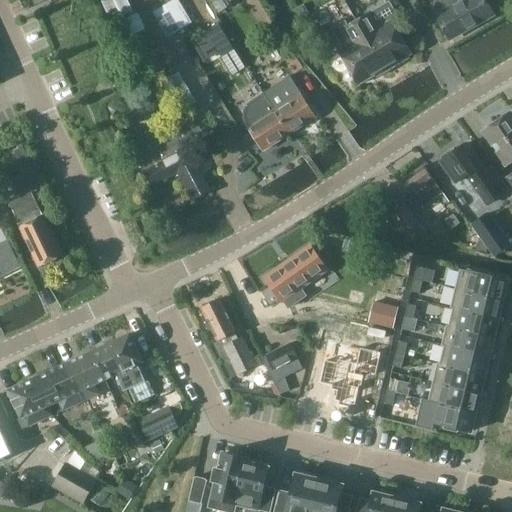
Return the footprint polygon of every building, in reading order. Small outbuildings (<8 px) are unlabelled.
[(127,0),(101,0),(100,0),(111,23),(133,12),(127,0)] [(177,0),(174,0),(152,13),(167,38),(192,23),(177,0)] [(228,0),(207,0),(216,15),(232,6),(228,0)] [(480,0),(464,0),(458,4),(456,0),(436,0),(436,1),(434,8),(438,15),(437,16),(450,40),(490,18),(480,0)] [(303,5),(295,10),(302,24),(311,19),(303,5)] [(370,14),(357,22),(385,70),(411,55),(391,20),(378,28),(370,14)] [(138,16),(120,24),(126,37),(144,28),(138,16)] [(385,70),(357,22),(345,29),(342,24),(328,32),(341,54),(337,56),(334,59),(332,64),(334,68),(337,71),(341,72),(345,71),(349,69),(359,85),(385,70)] [(221,33),(195,47),(202,59),(227,44),(221,33)] [(234,51),(222,59),(232,75),(244,68),(234,51)] [(281,84),(263,95),(288,135),(314,118),(289,79),(283,68),(275,73),(281,84)] [(244,113),(243,116),(244,119),(244,122),(246,125),(248,129),(247,129),(262,152),(288,135),(273,113),(262,96),(251,103),(248,105),(246,107),(245,110),(244,113)] [(505,166),(511,161),(511,120),(508,115),(482,133),(505,166)] [(150,187),(154,185),(159,185),(167,181),(169,177),(177,173),(191,200),(210,190),(185,142),(202,133),(194,118),(131,151),(150,187)] [(199,143),(198,151),(204,157),(208,155),(212,153),(213,145),(207,140),(203,142),(199,143)] [(443,161),(439,163),(455,184),(465,176),(486,206),(508,190),(492,167),(486,171),(466,144),(455,152),(453,149),(440,158),(443,161)] [(22,148),(14,152),(24,174),(14,178),(19,189),(27,205),(13,212),(20,227),(19,228),(38,267),(61,256),(43,217),(42,218),(35,202),(45,197),(37,181),(22,148)] [(422,167),(396,186),(415,212),(441,194),(422,167)] [(511,175),(503,182),(509,190),(511,194),(511,175)] [(416,225),(398,199),(386,208),(404,234),(416,225)] [(488,214),(471,226),(479,238),(493,257),(510,245),(488,214)] [(0,229),(0,228),(0,276),(19,267),(6,240),(0,229)] [(479,238),(474,252),(493,257),(479,238)] [(309,248),(264,279),(280,302),(282,301),(287,309),(304,297),(299,289),(325,270),(309,248)] [(416,267),(413,280),(423,282),(426,269),(416,267)] [(459,270),(455,290),(502,301),(507,281),(459,270)] [(420,294),(423,282),(413,280),(410,292),(420,294)] [(498,320),(502,301),(455,290),(450,308),(498,320)] [(240,338),(236,340),(233,333),(234,333),(219,301),(200,310),(216,342),(211,344),(229,380),(254,368),(240,338)] [(374,302),(369,324),(393,330),(398,307),(374,302)] [(407,305),(404,317),(414,319),(417,307),(407,305)] [(493,338),(498,320),(450,308),(450,309),(452,310),(448,327),(446,326),(446,327),(493,338)] [(352,350),(360,322),(326,314),(319,342),(352,350)] [(417,320),(414,319),(404,317),(401,330),(414,333),(417,320)] [(489,357),(493,338),(446,327),(441,346),(489,357)] [(136,365),(142,363),(129,334),(112,341),(119,357),(112,361),(113,364),(116,362),(121,372),(115,375),(123,391),(127,390),(133,404),(154,395),(147,381),(144,382),(136,365)] [(322,348),(312,393),(345,400),(350,379),(368,384),(375,361),(379,346),(359,340),(355,355),(322,348)] [(119,357),(112,341),(91,351),(104,380),(115,375),(121,372),(116,362),(113,364),(112,361),(119,357)] [(399,342),(396,354),(405,357),(408,344),(399,342)] [(260,358),(273,383),(279,395),(289,391),(283,378),(301,369),(289,344),(260,358)] [(484,376),(489,357),(441,346),(443,347),(439,364),(437,363),(437,364),(484,376)] [(104,380),(91,351),(68,362),(81,392),(83,391),(87,400),(98,394),(93,385),(104,380)] [(402,369),(405,357),(396,354),(393,367),(402,369)] [(81,392),(68,362),(49,370),(58,390),(54,391),(58,402),(62,411),(71,407),(80,426),(96,419),(87,400),(83,391),(81,392)] [(480,394),(484,376),(437,364),(432,383),(480,394)] [(58,390),(49,370),(23,382),(32,401),(36,399),(40,411),(35,413),(38,422),(52,416),(48,407),(58,402),(54,391),(58,390)] [(390,379),(387,392),(396,394),(399,382),(390,379)] [(32,401),(23,382),(6,391),(19,419),(17,420),(23,434),(40,426),(38,422),(35,413),(40,411),(36,399),(32,401)] [(475,413),(480,394),(432,383),(428,402),(475,413)] [(393,407),(396,394),(387,392),(384,404),(393,407)] [(471,432),(475,413),(428,402),(437,405),(433,423),(445,426),(444,429),(456,432),(457,429),(471,432)] [(179,403),(168,408),(173,418),(181,408),(179,403)] [(126,406),(118,409),(120,417),(129,413),(126,406)] [(176,425),(173,418),(168,408),(139,421),(147,439),(176,425)] [(51,427),(43,434),(50,441),(57,434),(51,427)] [(0,460),(12,455),(0,429),(0,460)] [(104,438),(85,447),(93,463),(112,454),(104,438)] [(160,441),(151,445),(155,454),(164,450),(160,441)] [(225,511),(232,511),(245,460),(222,454),(218,470),(214,469),(211,482),(215,483),(209,508),(225,511)] [(261,463),(245,460),(232,511),(233,511),(236,504),(267,511),(270,511),(275,491),(263,488),(268,468),(260,466),(261,463)] [(95,483),(65,466),(53,487),(82,504),(95,483)] [(311,511),(319,477),(304,474),(303,477),(296,475),(291,494),(279,492),(274,511),(311,511)] [(335,481),(319,477),(311,511),(348,511),(349,508),(337,505),(342,486),(334,484),(335,481)] [(124,478),(116,491),(130,500),(138,487),(124,478)] [(207,481),(194,478),(193,480),(194,480),(189,501),(201,504),(206,483),(207,481)] [(100,485),(91,501),(100,507),(110,491),(100,485)] [(393,511),(397,496),(382,492),(381,495),(373,493),(368,511),(364,511),(357,510),(356,511),(393,511)] [(417,511),(420,504),(412,503),(413,500),(397,496),(393,511),(417,511)]
